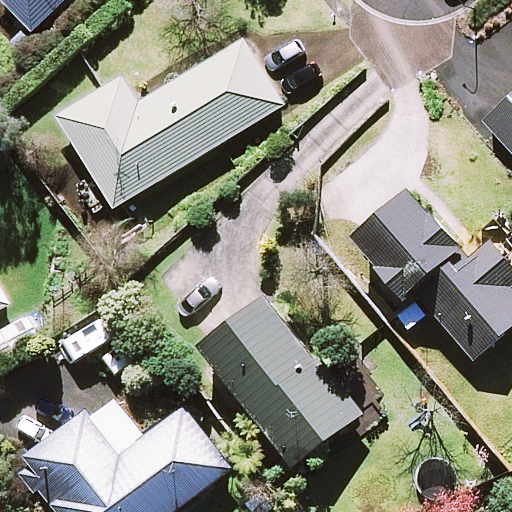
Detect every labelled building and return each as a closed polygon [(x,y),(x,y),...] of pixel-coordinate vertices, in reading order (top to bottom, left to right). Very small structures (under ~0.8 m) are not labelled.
[(4,0),(35,33),(71,0),(4,0)] [(289,108),(250,43),(145,107),(130,81),(66,120),(121,210),(289,108)] [(511,105),(490,125),(511,149),(511,105)] [(477,258),(424,194),(365,243),(416,304),(425,297),(480,364),(511,337),(511,261),(496,242),(477,258)] [(0,314),(15,307),(0,278),(0,314)] [(370,419),(279,301),(213,353),(304,470),(370,419)] [(155,440),(127,401),(35,467),(67,511),(186,511),(240,473),(195,411),(155,440)]
